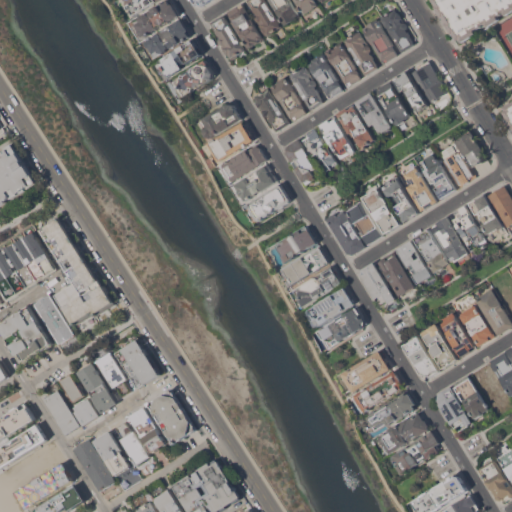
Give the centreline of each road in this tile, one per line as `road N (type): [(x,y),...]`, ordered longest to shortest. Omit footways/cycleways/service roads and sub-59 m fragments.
road 1 (residential): [(182,0),(494,511)]
road 2 (tertiary): [(273,511),(0,86)]
road 3 (residential): [(270,146),(437,41)]
road 4 (residential): [(347,273),(511,165)]
road 5 (residential): [(411,0),(511,165)]
